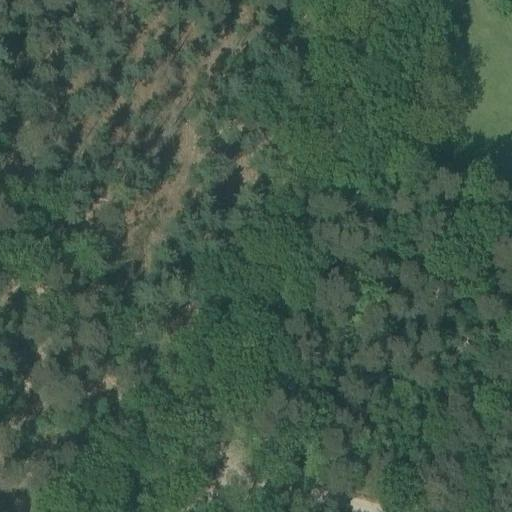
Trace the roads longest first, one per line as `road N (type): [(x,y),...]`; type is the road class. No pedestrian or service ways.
road 1 (track): [(371,0),(288,297),(230,464)]
road 2 (track): [(0,188),(100,291),(230,464)]
road 3 (track): [(3,191),(32,0)]
road 4 (track): [(370,511),(240,479)]
